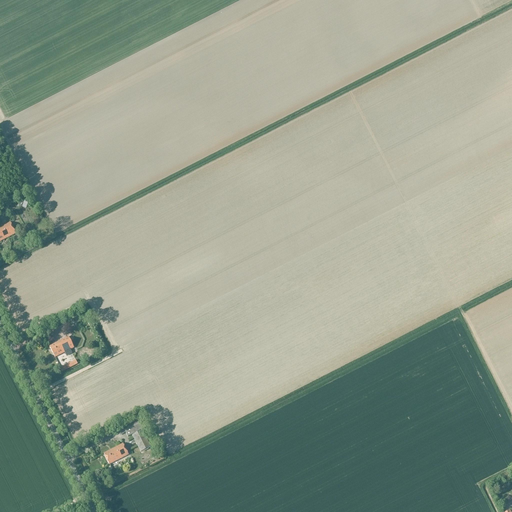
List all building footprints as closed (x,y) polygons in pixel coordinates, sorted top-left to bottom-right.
[(28,205),(26,200),(25,199),(15,204),(18,210),(28,205)] [(0,228),(0,241),(16,234),(10,223),(0,228)] [(69,337),(50,347),(55,357),(64,353),(66,356),(72,353),(70,350),(74,348),(69,337)] [(122,426),(128,437),(144,429),(146,428),(141,417),(122,426)] [(132,436),(140,453),(151,447),(142,430),(132,436)] [(104,454),(109,464),(129,455),(123,444),(104,454)]
